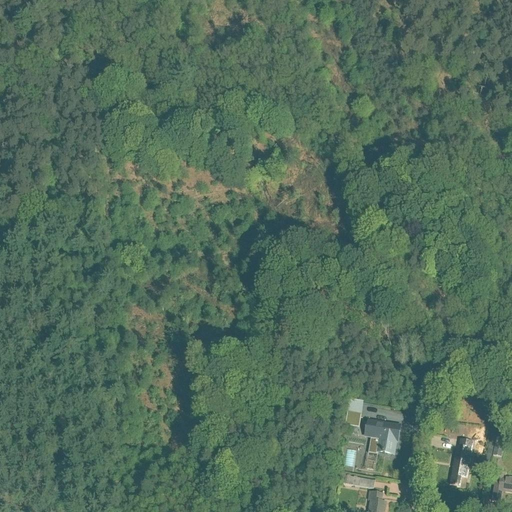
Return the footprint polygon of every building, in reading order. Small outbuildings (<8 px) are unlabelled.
[(349,403),(346,421),(360,424),(363,405),(349,403)] [(368,421),(365,440),(371,441),(368,455),(376,456),(377,454),(395,457),(398,444),(397,443),(398,435),(383,433),(384,424),(368,421)] [(455,452),(450,486),(460,487),(462,477),(467,478),(473,443),(460,441),(458,453),(455,452)] [(496,446),(493,457),(500,459),(503,448),(496,446)] [(497,474),(492,504),(501,505),(503,494),(511,495),(511,479),(506,479),(506,475),(497,474)] [(343,483),(342,486),(373,491),(375,483),(346,478),(346,476),(342,475),(341,482),(343,483)] [(383,496),(370,494),(369,502),(370,502),(368,511),(385,511),(387,504),(382,504),(383,496)]
